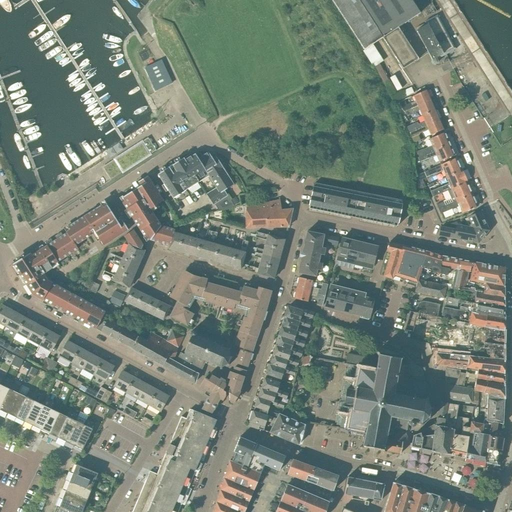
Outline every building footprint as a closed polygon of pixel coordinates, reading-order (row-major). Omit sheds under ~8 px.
[(332,0),(364,50),(373,44),(383,38),(400,64),(403,69),(419,59),(404,36),(407,34),(401,24),(420,13),(418,9),(412,1),(411,0),(332,0)] [(417,30),(428,53),(432,60),(432,62),(433,64),(435,64),(437,63),(438,61),(437,59),(443,55),(443,56),(456,49),(437,15),(425,22),(426,25),(417,30)] [(160,90),(173,84),(161,60),(144,68),(155,91),(160,90)] [(411,88),(397,92),(399,98),(413,93),(411,88)] [(404,111),(431,100),(426,90),(413,96),(416,102),(407,106),(404,100),(399,102),(404,111)] [(435,110),(431,100),(404,111),(404,112),(405,112),(407,116),(413,114),(413,112),(420,109),(422,115),(435,110)] [(439,120),(435,110),(422,115),(425,121),(418,124),(417,122),(406,127),(409,133),(420,128),(439,120)] [(444,129),(439,120),(420,128),(409,133),(411,138),(419,135),(420,133),(428,129),(431,135),(444,129)] [(419,157),(450,143),(445,132),(429,139),(432,145),(423,150),(422,149),(417,151),(419,157)] [(142,142),(103,167),(111,179),(149,154),(142,142)] [(455,155),(450,143),(419,157),(418,157),(420,162),(436,155),(439,162),(455,155)] [(187,155),(203,179),(208,176),(216,187),(206,194),(213,205),(215,204),(228,196),(224,190),(234,184),(222,165),(224,164),(220,158),(218,160),(216,156),(212,158),(208,152),(198,159),(196,155),(193,157),(191,153),(187,155)] [(187,189),(203,179),(187,155),(172,165),(174,167),(187,189)] [(446,177),(462,170),(456,158),(424,172),(426,177),(435,173),(436,174),(443,170),(446,177)] [(335,181),(338,165),(334,164),(333,168),(332,172),(332,176),(320,174),(321,170),(321,166),(322,162),(318,161),(315,177),(335,181)] [(173,199),(187,189),(174,167),(171,169),(169,167),(158,175),(173,199)] [(462,170),(446,177),(449,183),(430,192),(433,197),(447,191),(467,182),(462,170)] [(147,204),(150,209),(163,201),(158,193),(161,191),(157,185),(154,187),(147,176),(134,185),(136,189),(147,204)] [(468,182),(467,182),(447,191),(453,203),(472,194),(467,182),(468,182)] [(314,184),(309,208),(397,226),(402,203),(314,184)] [(123,203),(131,215),(147,204),(136,189),(123,197),(125,201),(123,203)] [(451,204),(453,208),(459,206),(462,213),(478,206),(472,194),(453,203),(451,204)] [(235,207),(228,196),(215,204),(219,211),(235,207)] [(281,210),(280,200),(247,208),(247,210),(246,210),(246,227),(288,227),(292,209),(281,210)] [(148,242),(150,240),(161,226),(150,209),(147,204),(131,215),(148,242)] [(71,230),(66,232),(67,233),(67,232),(76,245),(79,242),(87,238),(94,233),(95,232),(103,245),(128,230),(119,216),(116,218),(107,205),(103,208),(102,205),(91,212),(83,217),(76,221),(69,226),(68,226),(71,230)] [(488,230),(480,212),(468,217),(471,224),(468,227),(457,225),(456,222),(444,226),(443,227),(441,227),(439,235),(478,243),(488,230)] [(161,226),(150,240),(170,246),(174,232),(174,230),(161,226)] [(191,255),(195,238),(198,230),(191,228),(188,236),(174,232),(170,246),(169,248),(191,255)] [(129,244),(141,249),(143,245),(133,230),(124,236),(130,244),(129,244)] [(210,260),(214,244),(218,233),(208,230),(205,241),(195,238),(191,255),(210,260)] [(275,230),(273,236),(284,239),(286,233),(275,230)] [(305,238),(322,242),(324,235),(307,231),(305,238)] [(30,253),(13,264),(33,294),(43,300),(52,283),(48,280),(43,274),(52,268),(51,266),(78,249),(76,245),(67,232),(67,233),(66,232),(32,255),(30,253)] [(284,239),(273,236),(268,235),(258,232),(256,237),(267,240),(266,242),(282,247),(285,240),(284,239)] [(339,238),(326,235),(324,243),(337,245),(339,238)] [(226,265),(231,249),(233,240),(226,238),(224,247),(214,244),(210,260),(226,265)] [(304,245),(321,249),(322,242),(305,238),(304,245)] [(336,259),(346,262),(351,241),(342,238),(336,259)] [(231,249),(226,265),(241,269),(245,253),(248,242),(243,241),(240,251),(231,249)] [(346,262),(354,264),(360,243),(351,241),(346,262)] [(282,247),(266,242),(264,250),(280,255),(282,247)] [(419,279),(422,268),(426,251),(389,242),(386,251),(391,252),(383,276),(393,279),(394,275),(401,277),(402,274),(410,277),(409,280),(418,282),(419,279)] [(354,264),(363,266),(368,245),(360,243),(354,264)] [(145,251),(141,249),(129,244),(124,255),(140,262),(145,251)] [(303,252),(320,256),(320,254),(324,255),(325,249),(321,249),(304,245),(303,252)] [(368,245),(363,266),(372,268),(377,247),(368,245)] [(254,256),(261,258),(278,263),(280,255),(264,250),(257,248),(254,256)] [(447,275),(449,268),(440,267),(442,256),(426,251),(422,268),(447,275)] [(318,262),(320,256),(303,252),(301,259),(318,262)] [(119,266),(135,273),(140,262),(124,255),(122,258),(116,255),(112,263),(119,266)] [(461,260),(442,256),(440,267),(449,268),(457,270),(459,270),(461,260)] [(278,263),(261,258),(259,266),(276,270),(278,263)] [(322,263),(318,262),(301,259),(300,266),(317,269),(321,270),(322,263)] [(459,270),(467,271),(470,271),(471,267),(472,262),(461,260),(459,270)] [(505,268),(474,262),(473,268),(471,267),(470,271),(467,271),(467,272),(472,273),(471,279),(504,285),(505,268)] [(274,278),(276,270),(259,266),(259,268),(247,265),(246,270),(274,278)] [(135,273),(119,266),(115,276),(104,271),(102,276),(129,288),(135,273)] [(315,276),(317,269),(300,266),(298,273),(315,276)] [(504,297),(504,285),(471,279),(472,273),(467,272),(467,271),(459,270),(457,270),(449,268),(447,275),(449,279),(447,287),(451,288),(475,293),(504,297)] [(192,275),(184,270),(176,286),(193,295),(202,298),(207,282),(207,279),(192,275)] [(297,288),(325,295),(328,284),(322,283),(321,289),(311,287),(313,281),(299,277),(297,288)] [(419,279),(418,282),(415,292),(444,299),(447,286),(443,285),(443,283),(431,280),(431,282),(419,279)] [(235,304),(238,304),(241,292),(239,292),(239,289),(231,286),(230,289),(207,282),(202,298),(205,298),(204,301),(233,310),(235,304)] [(43,300),(53,306),(62,289),(52,283),(43,300)] [(325,306),(334,309),(339,288),(330,285),(325,306)] [(178,302),(177,305),(185,309),(193,295),(176,286),(170,297),(178,302)] [(243,286),(241,292),(238,304),(250,308),(251,306),(266,311),(272,291),(258,287),(257,290),(243,286)] [(134,306),(141,292),(131,288),(125,301),(134,306)] [(325,295),(297,288),(294,298),(308,302),(309,296),(319,298),(317,304),(322,306),(325,295)] [(348,290),(339,288),(334,309),(343,311),(348,290)] [(53,306),(64,311),(73,294),(62,289),(53,306)] [(348,290),(343,311),(351,313),(357,292),(348,290)] [(114,291),(110,302),(120,306),(125,296),(114,291)] [(150,297),(141,292),(134,306),(144,310),(150,297)] [(351,313),(360,315),(365,298),(366,294),(357,292),(351,313)] [(504,308),(504,297),(475,293),(474,303),(489,306),(489,305),(504,308)] [(64,311),(74,317),(84,300),(73,294),(64,311)] [(160,302),(150,297),(144,310),(153,314),(152,316),(153,317),(160,302)] [(474,303),(447,297),(445,304),(457,307),(458,303),(469,305),(468,308),(460,306),(459,310),(463,311),(472,312),(487,316),(487,315),(504,318),(504,308),(489,305),(489,306),(474,303)] [(360,315),(359,318),(369,320),(374,300),(365,298),(360,315)] [(94,306),(84,300),(74,317),(85,323),(94,306)] [(441,317),(437,317),(440,304),(424,301),(422,301),(420,302),(418,304),(417,307),(416,312),(409,311),(404,330),(417,333),(416,335),(430,338),(435,353),(437,353),(437,340),(439,339),(444,318),(441,317)] [(160,302),(153,317),(156,319),(157,317),(163,320),(170,306),(160,302)] [(0,307),(0,323),(5,326),(13,311),(2,305),(0,307)] [(194,314),(185,309),(177,305),(170,316),(187,326),(194,314)] [(85,323),(96,329),(101,320),(105,312),(94,306),(85,323)] [(267,312),(266,311),(251,306),(250,308),(247,318),(244,317),(239,331),(257,337),(263,320),(264,321),(267,312)] [(288,307),(285,317),(299,321),(300,319),(302,314),(312,318),(314,313),(302,309),(302,311),(288,307)] [(504,331),(504,318),(487,315),(487,316),(472,312),(463,311),(459,310),(444,307),(441,317),(444,318),(504,331)] [(5,326),(16,332),(25,317),(13,311),(5,326)] [(25,317),(16,332),(28,339),(36,324),(25,317)] [(299,321),(285,317),(282,326),(296,331),(297,329),(299,324),(309,328),(311,323),(300,319),(299,321)] [(504,331),(444,318),(439,339),(437,340),(437,353),(453,355),(478,358),(479,342),(504,346),(504,331)] [(106,323),(101,320),(96,329),(117,340),(123,328),(107,320),(106,323)] [(48,330),(36,324),(28,339),(39,345),(48,330)] [(296,331),(282,326),(279,336),(293,340),(294,338),(296,334),(306,337),(308,332),(297,329),(296,331)] [(167,339),(154,333),(151,330),(145,340),(123,328),(117,340),(118,341),(118,340),(132,348),(132,349),(169,369),(173,361),(179,346),(184,336),(172,330),(167,339)] [(59,336),(48,330),(39,345),(51,351),(59,336)] [(173,361),(169,369),(194,383),(198,374),(199,375),(205,363),(207,364),(208,361),(220,367),(220,369),(222,369),(222,366),(226,365),(229,366),(229,364),(227,363),(230,357),(233,357),(233,355),(230,355),(229,350),(230,349),(229,347),(227,349),(196,335),(196,334),(195,331),(194,330),(194,331),(193,331),(191,332),(190,335),(191,337),(184,352),(185,353),(184,354),(180,352),(175,362),(173,361)] [(252,353),(257,337),(239,331),(234,346),(243,348),(243,351),(252,353)] [(305,342),(294,338),(293,340),(279,336),(275,345),(290,350),(291,348),(293,343),(303,347),(305,342)] [(71,362),(79,347),(68,341),(60,356),(71,362)] [(504,359),(504,346),(479,342),(478,358),(504,359)] [(290,350),(275,345),(272,355),(287,360),(288,357),(288,358),(290,353),(300,356),(302,352),(291,348),(290,350)] [(19,356),(22,350),(16,347),(13,352),(19,356)] [(79,347),(71,362),(83,369),(91,354),(79,347)] [(27,353),(22,350),(19,356),(24,359),(27,353)] [(252,353),(243,351),(241,352),(240,351),(238,356),(238,360),(237,364),(247,367),(250,359),(251,360),(253,354),(252,353)] [(427,380),(418,379),(407,377),(409,366),(399,364),(400,360),(404,358),(403,356),(399,357),(380,354),(377,351),(376,353),(379,356),(378,359),(348,353),(345,365),(347,365),(347,368),(346,368),(344,375),(345,375),(344,381),(343,381),(341,391),(342,391),(341,400),(340,399),(338,410),(339,410),(337,416),(335,422),(336,422),(335,426),(332,426),(331,427),(364,434),(362,444),(359,446),(360,448),(364,446),(381,449),(383,453),(386,451),(400,454),(403,442),(406,431),(407,431),(407,430),(407,428),(410,426),(413,426),(414,423),(414,421),(420,422),(421,426),(423,425),(422,422),(427,417),(430,419),(431,417),(429,415),(430,409),(433,408),(433,406),(429,406),(426,400),(430,395),(432,388),(427,380)] [(437,364),(453,365),(453,355),(437,353),(437,364)] [(91,354),(83,369),(94,375),(102,360),(91,354)] [(287,360),(272,355),(269,364),(284,369),(284,367),(285,367),(286,362),(297,366),(298,361),(288,358),(288,357),(287,360)] [(302,357),(302,365),(303,365),(304,366),(310,365),(310,359),(311,358),(312,358),(312,357),(311,357),(310,355),(302,357)] [(453,355),(453,365),(468,367),(478,369),(504,373),(504,359),(478,358),(453,355)] [(15,356),(11,364),(19,368),(23,361),(15,356)] [(41,367),(46,370),(52,360),(46,357),(41,367)] [(57,363),(52,360),(46,370),(51,373),(57,363)] [(114,366),(102,360),(94,375),(106,381),(114,366)] [(289,368),(285,367),(284,367),(284,369),(269,364),(265,378),(280,383),(284,372),(287,373),(289,368)] [(234,369),(233,372),(230,371),(228,378),(230,379),(228,386),(230,387),(228,390),(229,400),(234,403),(240,392),(239,392),(246,370),(236,367),(234,369)] [(445,378),(459,380),(460,373),(460,370),(445,368),(445,378)] [(506,384),(506,373),(504,373),(478,369),(477,375),(466,373),(466,374),(465,377),(476,379),(504,384),(506,384)] [(114,386),(126,392),(134,377),(122,371),(114,386)] [(205,378),(200,387),(211,393),(202,409),(211,413),(220,399),(223,400),(226,396),(225,392),(221,390),(222,387),(225,386),(225,380),(221,377),(219,380),(211,375),(208,380),(205,378)] [(73,385),(77,380),(71,377),(68,382),(73,385)] [(137,399),(146,384),(134,377),(126,392),(137,399)] [(277,389),(280,383),(265,378),(261,388),(276,392),(276,394),(276,395),(285,398),(287,393),(277,389)] [(459,380),(445,378),(446,384),(458,386),(459,380)] [(487,393),(504,399),(504,384),(476,379),(474,389),(487,393)] [(82,383),(77,380),(73,385),(79,389),(82,383)] [(149,405),(157,390),(146,384),(137,399),(149,405)] [(458,386),(446,384),(446,399),(472,403),(472,404),(478,405),(479,391),(472,390),(473,388),(463,387),(458,386)] [(0,408),(9,389),(1,385),(0,387),(0,408)] [(95,397),(101,400),(107,390),(101,387),(95,397)] [(261,388),(258,397),(271,401),(271,402),(272,402),(272,404),(282,407),(284,403),(274,399),(276,395),(276,394),(276,392),(261,388)] [(18,393),(9,389),(0,408),(0,409),(8,414),(18,393)] [(112,393),(107,390),(101,400),(106,403),(112,393)] [(168,396),(157,390),(149,405),(160,411),(168,396)] [(26,397),(18,393),(8,414),(16,418),(26,397)] [(503,423),(504,399),(487,393),(483,420),(493,422),(496,422),(503,423)] [(26,397),(16,418),(24,422),(34,401),(26,397)] [(258,397),(253,411),(277,419),(279,415),(270,411),(272,404),(272,402),(271,402),(271,401),(258,397)] [(43,405),(34,401),(24,422),(33,426),(43,405)] [(451,455),(457,416),(458,405),(440,402),(436,423),(424,430),(425,436),(433,434),(432,451),(451,455)] [(33,426),(41,430),(51,409),(43,405),(33,426)] [(128,415),(131,410),(125,406),(122,412),(128,415)] [(51,409),(41,430),(49,434),(59,413),(51,409)] [(171,511),(190,468),(195,470),(216,420),(190,409),(186,419),(181,416),(157,474),(150,471),(132,511),(171,511)] [(137,413),(131,410),(128,415),(134,418),(137,413)] [(277,419),(253,411),(250,421),(247,420),(245,424),(263,430),(266,420),(275,424),(276,422),(277,419)] [(49,434),(57,438),(68,417),(59,413),(49,434)] [(304,425),(280,414),(279,415),(277,419),(276,422),(275,424),(270,433),(299,444),(304,425)] [(68,417),(57,438),(66,442),(78,416),(76,421),(68,417)] [(86,420),(78,416),(66,442),(74,446),(84,425),(86,420)] [(144,416),(141,422),(151,428),(154,422),(144,416)] [(451,455),(466,458),(470,427),(467,427),(469,418),(457,416),(451,455)] [(270,433),(275,424),(266,420),(263,430),(270,433)] [(473,460),(486,462),(488,450),(487,449),(487,447),(491,422),(493,422),(483,420),(483,425),(482,429),(482,428),(481,434),(477,433),(473,460)] [(501,450),(503,433),(495,432),(496,422),(493,422),(491,422),(487,447),(501,450)] [(482,429),(483,425),(471,423),(470,427),(466,458),(473,460),(477,433),(481,434),(482,428),(482,429)] [(84,425),(74,446),(83,450),(93,429),(84,425)] [(425,436),(424,430),(420,433),(421,438),(422,437),(420,448),(432,451),(433,434),(425,436)] [(420,448),(422,437),(421,438),(420,433),(413,435),(411,446),(420,448)] [(285,456),(240,436),(234,452),(235,452),(232,461),(230,460),(213,511),(354,511),(346,508),(328,501),(332,490),(333,491),(339,475),(293,459),(292,460),(285,457),(285,456)] [(499,465),(501,450),(487,447),(487,449),(488,450),(486,462),(499,465)] [(73,473),(94,482),(98,473),(82,466),(77,465),(77,464),(73,473)] [(73,473),(69,482),(91,490),(94,482),(73,473)] [(384,484),(348,477),(344,494),(361,497),(360,500),(365,501),(364,504),(368,505),(369,498),(381,501),(384,484)] [(94,492),(91,490),(69,482),(66,490),(87,499),(90,493),(93,494),(94,492)] [(384,511),(395,511),(403,485),(393,482),(384,511)] [(403,485),(395,511),(407,511),(410,504),(414,489),(403,485)] [(424,509),(429,493),(414,489),(410,504),(420,507),(424,509)] [(87,499),(66,490),(63,499),(84,508),(87,499)] [(424,509),(420,507),(420,510),(424,511),(423,511),(432,511),(438,496),(429,493),(424,509)] [(452,511),(456,502),(438,496),(432,511),(452,511)] [(82,511),(84,508),(63,499),(59,507),(70,511),(82,511)] [(462,511),(465,506),(465,505),(456,502),(452,511),(462,511)]
